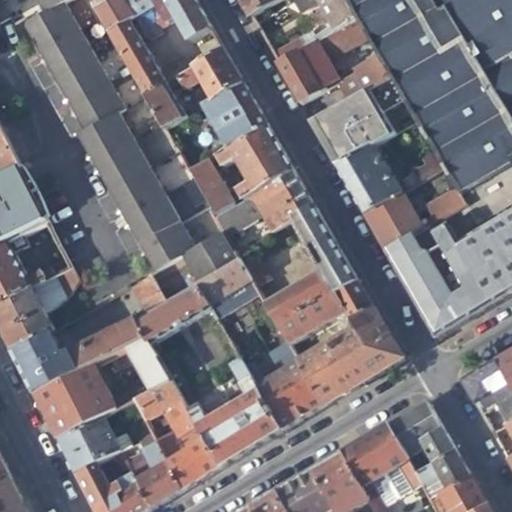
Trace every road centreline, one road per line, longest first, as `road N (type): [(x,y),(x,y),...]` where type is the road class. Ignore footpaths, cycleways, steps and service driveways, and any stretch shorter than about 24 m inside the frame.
road 1 (residential): [(436,371),(218,0)]
road 2 (residential): [(203,511),(436,371)]
road 3 (residential): [(511,499),(436,371)]
